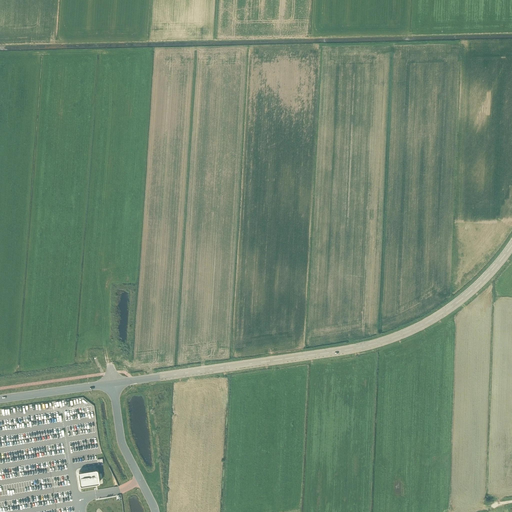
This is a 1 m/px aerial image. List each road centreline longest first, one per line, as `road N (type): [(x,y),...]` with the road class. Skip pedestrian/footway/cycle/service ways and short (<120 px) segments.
road 1 (unclassified): [(112,383),(388,339),(456,303),(511,245)]
road 2 (unclassified): [(112,383),(122,444),(155,511)]
